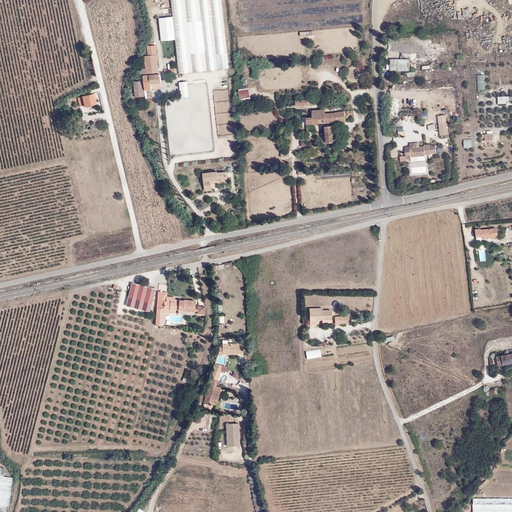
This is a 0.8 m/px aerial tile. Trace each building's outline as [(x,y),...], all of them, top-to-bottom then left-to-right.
[(171,0),(173,16),(177,62),(178,73),(229,68),(221,0),(171,0)] [(159,17),(164,64),(177,62),(173,16),(159,17)] [(148,45),(148,55),(157,54),(156,45),(148,45)] [(146,67),(139,68),(140,80),(143,80),(144,89),(146,89),(144,75),(158,73),(157,54),(148,55),(145,55),(146,67)] [(409,71),(409,59),(390,59),(390,71),(409,71)] [(161,82),(160,73),(158,73),(144,75),(146,89),(151,89),(151,87),(151,83),(161,82)] [(484,89),(484,74),(476,74),(476,89),(484,89)] [(180,97),(164,99),(170,163),(236,156),(228,77),(179,82),(180,97)] [(132,97),(144,95),(144,89),(143,80),(140,80),(134,81),(134,90),(131,91),(132,97)] [(239,89),(239,99),(250,98),(249,88),(239,89)] [(96,103),(93,93),(82,96),(84,104),(84,105),(96,103)] [(497,96),(498,103),(509,103),(509,95),(497,96)] [(307,123),(331,122),(330,112),(325,113),(325,109),(312,110),(312,117),(307,117),(307,123)] [(351,114),(351,111),(330,112),(331,122),(346,121),(345,115),(351,114)] [(448,135),(446,114),(437,115),(440,136),(448,135)] [(333,125),(325,126),(326,135),(326,142),(334,141),(334,136),(333,125)] [(402,126),(397,127),(398,137),(405,136),(405,131),(403,131),(402,126)] [(472,148),(472,139),(463,139),(464,148),(472,148)] [(423,144),(423,146),(418,146),(410,147),(410,146),(404,146),(405,156),(399,156),(400,162),(406,161),(405,159),(410,158),(410,157),(424,155),(424,154),(429,154),(429,158),(430,158),(430,156),(432,156),(432,154),(436,154),(436,145),(430,146),(430,144),(423,144)] [(226,172),(217,173),(217,172),(203,173),(205,189),(209,188),(208,180),(218,179),(218,181),(227,180),(226,172)] [(211,190),(211,182),(218,181),(218,179),(208,180),(209,188),(205,189),(205,191),(211,190)] [(496,228),(481,230),(480,229),(475,229),(477,237),(483,236),(483,238),(497,237),(496,228)] [(126,306),(150,312),(156,288),(132,282),(126,306)] [(167,297),(167,293),(159,292),(157,308),(163,309),(164,301),(166,301),(166,296),(167,296),(167,297)] [(164,301),(163,309),(170,309),(183,310),(183,312),(194,312),(195,301),(174,299),(174,297),(167,297),(167,296),(166,296),(166,301),(164,301)] [(196,314),(205,314),(205,305),(196,305),(196,314)] [(170,313),(170,309),(163,309),(157,308),(156,325),(163,325),(164,313),(170,313)] [(323,310),(323,308),(310,309),(310,324),(314,324),(315,320),(315,318),(323,318),(323,320),(332,320),(332,310),(323,310)] [(242,353),(241,343),(222,344),(222,346),(217,346),(218,354),(226,353),(226,351),(230,352),(230,353),(242,353)] [(305,351),(307,359),(321,356),(320,348),(305,351)] [(498,364),(511,361),(511,352),(497,355),(498,364)] [(214,365),(210,377),(209,378),(216,380),(218,380),(220,371),(221,369),(220,365),(216,364),(215,365),(214,365)] [(204,402),(217,405),(220,387),(214,385),(216,380),(209,378),(205,395),(204,402)] [(227,445),(239,444),(238,422),(226,423),(227,445)] [(0,504),(6,506),(9,506),(13,478),(0,475),(0,504)] [(511,511),(511,498),(474,498),(473,511),(511,511)]
